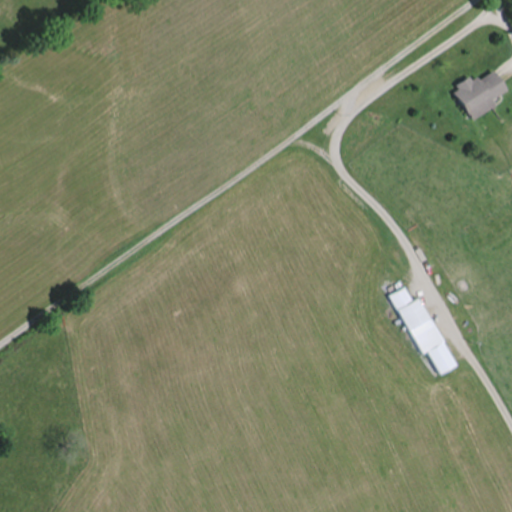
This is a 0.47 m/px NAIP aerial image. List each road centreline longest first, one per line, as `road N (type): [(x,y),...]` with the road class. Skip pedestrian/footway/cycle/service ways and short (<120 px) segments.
road 1 (residential): [(480,0),(0,348)]
road 2 (residential): [(511,423),(404,236),(346,171),(338,146),(355,113),(477,24),(496,0)]
